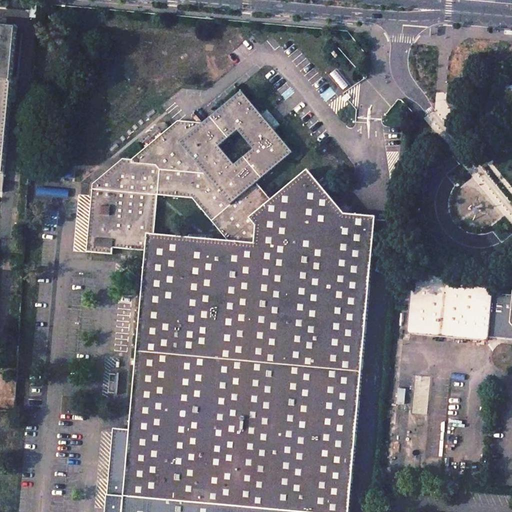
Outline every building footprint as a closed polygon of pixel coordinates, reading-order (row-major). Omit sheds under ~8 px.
[(0,192),(3,192),(13,82),(0,80),(0,192)] [(272,201),(259,184),(295,153),(277,131),(281,127),(268,110),(263,114),(244,91),(204,125),(195,132),(189,123),(177,123),(131,160),(119,160),(118,173),(105,172),(89,184),(81,251),(114,255),(115,248),(147,251),(131,433),(126,496),(108,495),(106,511),(351,511),(378,217),(347,214),(310,170),(272,201)] [(204,125),(189,123),(195,132),(204,125)] [(119,160),(105,172),(118,173),(119,160)] [(495,282),(414,274),(408,338),(424,339),(473,344),(474,338),(487,340),(490,337),(511,338),(511,293),(494,292),(495,282)] [(108,495),(126,496),(131,433),(114,431),(108,495)]
